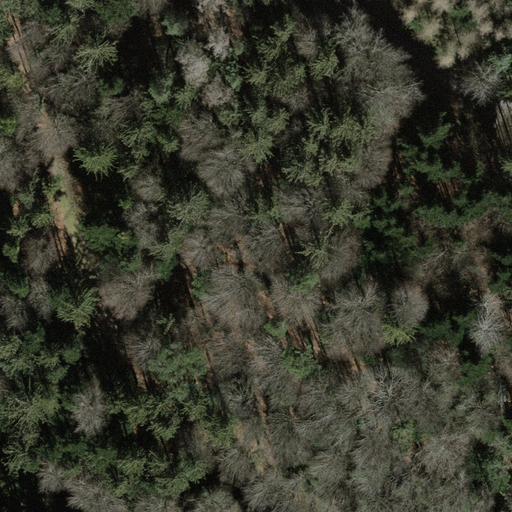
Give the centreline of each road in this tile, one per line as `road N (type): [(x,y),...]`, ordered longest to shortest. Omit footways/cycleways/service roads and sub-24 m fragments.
road 1 (track): [(0,101),(39,142),(129,343),(309,511)]
road 2 (track): [(344,0),(464,91),(511,104)]
